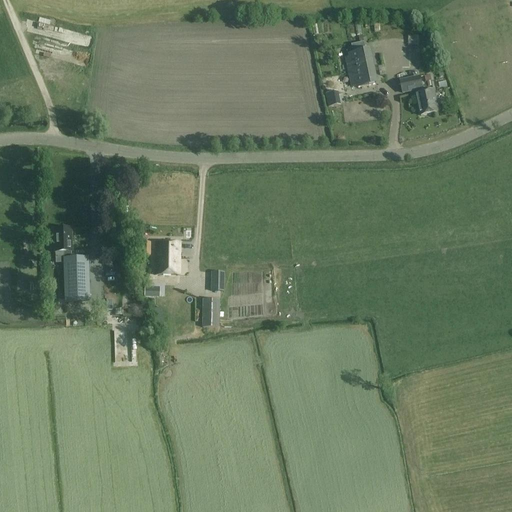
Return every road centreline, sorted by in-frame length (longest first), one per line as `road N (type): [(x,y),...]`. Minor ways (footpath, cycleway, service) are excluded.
road 1 (unclassified): [(0,139),(57,136),(217,157),(405,157),(511,117)]
road 2 (track): [(5,0),(50,108),(53,136)]
